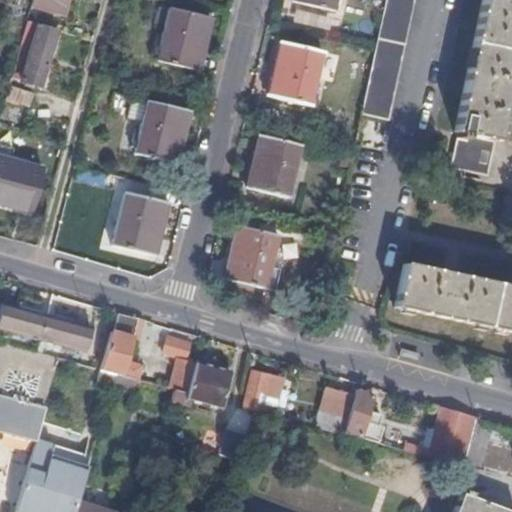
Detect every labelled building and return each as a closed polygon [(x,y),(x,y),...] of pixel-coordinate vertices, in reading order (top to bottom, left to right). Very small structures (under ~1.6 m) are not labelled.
[(67,0),(34,0),(32,8),(63,16),(67,0)] [(294,0),(294,2),(333,12),(336,0),(294,0)] [(415,0),(386,0),(375,54),(362,116),(388,123),(415,0)] [(511,0),(469,0),(441,131),(445,132),(437,166),(475,174),(483,140),(485,140),(494,101),(496,101),(497,95),(498,89),(496,89),(511,15),(511,0)] [(208,19),(186,13),(170,9),(157,62),(196,71),(200,50),(208,19)] [(57,30),(38,24),(20,80),(39,86),(57,30)] [(285,45),(277,76),(298,82),(307,50),(285,45)] [(298,82),(277,76),(271,98),(310,108),(323,54),(307,50),(298,82)] [(142,123),(147,102),(136,99),(130,120),(142,123)] [(163,106),(147,102),(142,123),(134,156),(173,165),(178,144),(186,111),(163,106)] [(383,150),(387,126),(367,122),(363,146),(383,150)] [(262,138),(254,169),(249,190),(288,200),(301,147),(284,143),(262,138)] [(44,171),(0,158),(0,204),(32,214),(44,171)] [(163,204),(141,198),(125,194),(112,247),(151,257),(156,236),(163,204)] [(279,238),(240,227),(227,281),(265,291),(279,238)] [(444,277),(403,267),(393,310),(511,335),(511,290),(455,278),(456,277),(450,275),(445,274),(444,277)] [(94,328),(4,304),(0,318),(0,328),(87,352),(94,328)] [(136,321),(115,315),(100,371),(116,376),(135,381),(138,381),(142,367),(125,362),(136,321)] [(185,363),(190,345),(161,337),(156,354),(185,363)] [(0,433),(34,443),(35,440),(58,360),(0,344),(0,433)] [(226,368),(195,359),(193,366),(225,375),(226,368)] [(225,375),(193,366),(186,394),(186,395),(185,401),(220,410),(230,376),(225,375)] [(251,371),(240,409),(252,413),(272,418),(275,408),(258,404),(261,396),(277,401),(283,381),(251,371)] [(135,381),(116,376),(111,390),(131,396),(135,381)] [(343,437),(375,445),(380,427),(369,424),(365,424),(367,416),(372,397),(355,392),(343,437)] [(462,467),(474,420),(439,410),(427,458),(462,467)] [(342,436),(346,420),(318,412),(314,428),(342,436)] [(480,472),(491,426),(474,420),(462,467),(469,470),(480,472)] [(511,444),(510,444),(511,434),(511,431),(491,426),(480,472),(511,480),(511,476),(511,444)] [(34,443),(13,511),(74,511),(76,505),(91,456),(35,440),(34,443)] [(374,511),(243,461),(232,491),(288,511),(374,511)] [(511,480),(480,472),(469,470),(453,511),(511,511),(511,480)]
